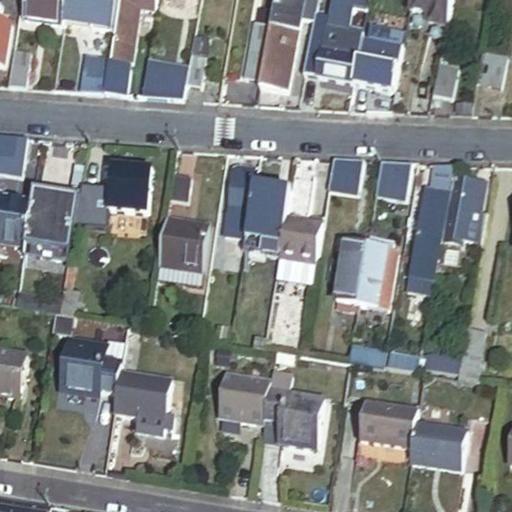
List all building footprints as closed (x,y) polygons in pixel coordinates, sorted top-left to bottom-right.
[(66,19),(69,0),(29,0),(26,24),(65,30),(65,27),(66,19)] [(120,5),(120,0),(69,0),(66,19),(95,24),(94,32),(115,35),(120,5)] [(120,0),(120,5),(124,5),(117,59),(133,61),(136,61),(141,26),(157,29),(161,0),(120,0)] [(316,21),(320,0),(305,0),(304,6),(279,1),(273,32),(278,33),(281,16),(310,21),(316,22),(316,21)] [(413,0),(411,15),(427,19),(426,25),(449,30),(455,0),(413,0)] [(8,17),(0,15),(0,72),(8,74),(16,33),(6,31),(8,17)] [(278,33),(273,32),(262,86),(261,93),(289,98),(300,38),(306,39),(310,21),(281,16),(278,33)] [(95,24),(66,19),(65,27),(94,32),(95,24)] [(353,28),(316,21),(316,22),(312,40),(305,79),(355,88),(363,49),(357,48),(359,38),(351,37),(353,28)] [(316,22),(310,21),(306,39),(312,40),(316,22)] [(397,34),(367,28),(364,43),(394,49),(397,34)] [(262,86),(273,32),(258,29),(247,83),(262,86)] [(212,45),(195,42),(193,55),(210,58),(212,45)] [(395,96),(404,51),(394,49),(364,43),(363,49),(355,88),(395,96)] [(487,52),(480,88),(504,92),(511,57),(487,52)] [(210,58),(193,55),(190,72),(186,91),(203,94),(210,58)] [(34,58),(21,57),(16,93),(29,94),(34,58)] [(132,66),(111,63),(106,99),(127,101),(132,66)] [(190,72),(151,65),(146,102),(184,104),(186,91),(190,72)] [(460,71),(442,67),(436,98),(454,102),(460,71)] [(369,163),(338,161),(332,191),(361,197),(369,163)] [(413,166),(386,165),(380,198),(407,202),(413,166)] [(84,188),(81,200),(78,220),(100,223),(102,208),(150,216),(156,171),(116,166),(113,183),(85,178),(84,188)] [(412,280),(435,284),(443,240),(456,168),(436,167),(433,193),(426,192),(412,280)] [(240,170),(236,173),(227,232),(248,236),(257,186),(253,185),(255,171),(240,170)] [(86,176),(76,174),(74,186),(84,188),(85,178),(86,176)] [(196,177),(178,174),(174,199),(192,202),(196,177)] [(488,186),(457,182),(445,245),(464,249),(466,241),(483,246),(488,216),(481,215),(488,186)] [(295,192),(257,186),(248,236),(286,242),(290,220),(295,192)] [(81,200),(38,191),(36,201),(29,246),(72,256),(78,220),(81,200)] [(2,193),(0,193),(0,242),(28,247),(29,246),(36,201),(1,196),(2,193)] [(215,227),(171,219),(162,270),(159,284),(200,291),(202,277),(206,278),(215,227)] [(326,227),(290,220),(286,242),(283,259),(282,261),(319,268),(326,227)] [(286,242),(248,236),(246,252),(283,259),(286,242)] [(371,250),(360,309),(371,310),(390,314),(400,255),(394,254),(396,246),(372,242),(371,250)] [(338,305),(360,309),(371,250),(348,246),(338,305)] [(319,268),(282,261),(279,282),(315,288),(319,268)] [(0,305),(18,309),(21,294),(25,268),(11,265),(5,297),(0,296),(0,305)] [(66,292),(64,301),(61,317),(74,319),(75,319),(80,294),(66,292)] [(21,294),(18,309),(54,315),(61,317),(64,301),(21,294)] [(61,317),(54,315),(51,334),(71,337),(59,400),(97,407),(98,398),(116,401),(121,371),(124,358),(121,358),(124,343),(110,341),(111,336),(72,329),(74,319),(61,317)] [(486,335),(468,332),(462,364),(481,367),(486,335)] [(29,357),(0,351),(0,395),(22,399),(29,357)] [(387,356),(353,351),(350,367),(385,373),(387,356)] [(392,358),(389,374),(416,378),(419,363),(392,358)] [(174,382),(121,371),(116,401),(113,415),(137,420),(134,435),(162,441),(163,436),(171,438),(174,421),(167,419),(174,382)] [(291,378),(274,375),(272,386),(264,430),(261,444),(314,454),(323,404),(288,397),(291,378)] [(264,430),(272,386),(227,378),(218,422),(264,430)] [(418,425),(420,410),(367,400),(360,442),(413,452),(418,425)] [(413,452),(410,466),(462,476),(470,434),(418,425),(413,452)] [(51,511),(52,508),(0,499),(0,511),(51,511)]
